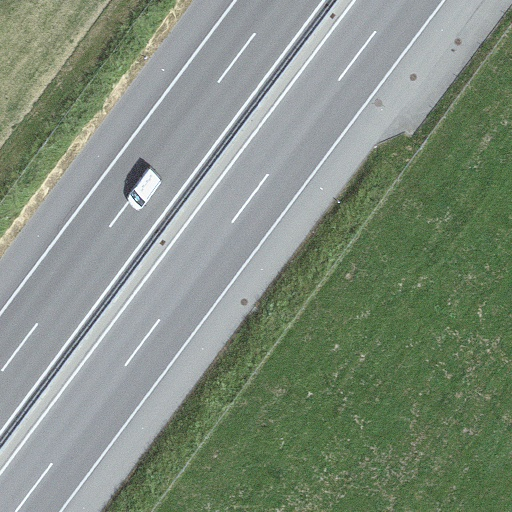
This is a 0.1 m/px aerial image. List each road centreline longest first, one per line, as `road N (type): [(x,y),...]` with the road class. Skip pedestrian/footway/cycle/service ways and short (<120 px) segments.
road 1 (motorway): [(15,511),(399,0)]
road 2 (motorway): [(279,0),(0,372)]
